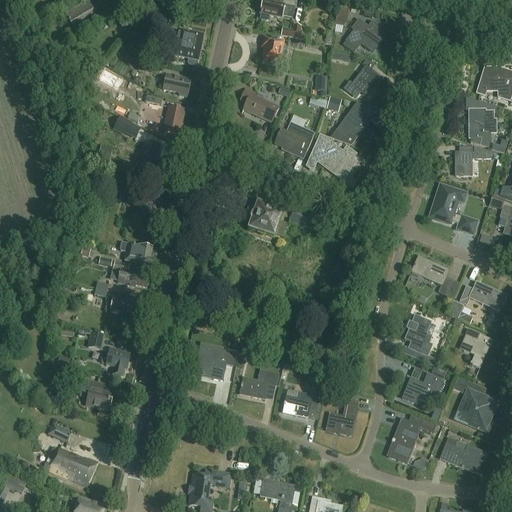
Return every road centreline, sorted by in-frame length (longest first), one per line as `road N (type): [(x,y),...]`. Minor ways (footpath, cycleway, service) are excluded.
road 1 (secondary): [(149,389),(201,137)]
road 2 (residential): [(359,469),(379,396),(384,296),(407,229)]
road 3 (residential): [(149,389),(215,407),(359,469)]
road 4 (residential): [(363,210),(398,102),(406,19)]
road 5 (residential): [(407,229),(467,47)]
road 6 (unclassified): [(363,210),(201,137)]
road 7 (secondary): [(201,137),(231,0)]
road 8 (residential): [(423,488),(476,493),(491,485),(511,427)]
